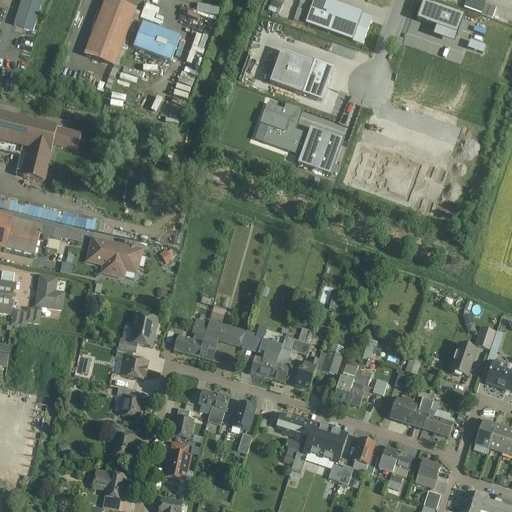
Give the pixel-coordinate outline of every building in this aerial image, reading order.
[(43,0),(22,0),(18,13),(37,19),(43,0)] [(135,11),(107,0),(85,57),(114,67),(135,12),(135,11)] [(372,18),(322,0),(315,0),(306,25),(362,45),(372,18)] [(486,2),(480,0),(467,0),(464,8),(481,15),(486,2)] [(463,18),(423,4),(417,21),(436,28),(433,37),(454,44),(463,18)] [(114,67),(105,90),(111,92),(140,14),(135,12),(114,67)] [(180,39),(143,25),(133,50),(171,64),(180,39)] [(325,104),(337,70),(282,50),(270,85),(325,104)] [(255,142),(298,157),(306,135),(296,131),(303,111),(286,105),(283,111),(267,106),(255,142)] [(57,129),(0,115),(0,153),(28,160),(23,178),(43,183),(53,145),(57,129)] [(81,135),(57,129),(53,145),(77,151),(81,135)] [(330,178),(343,141),(311,130),(298,166),(330,178)] [(31,224),(22,222),(21,222),(12,220),(12,219),(11,219),(11,220),(2,217),(1,217),(0,216),(0,251),(1,248),(4,249),(5,249),(14,251),(15,252),(15,251),(24,253),(23,254),(24,254),(34,256),(33,256),(34,256),(39,235),(53,239),(53,237),(55,230),(42,227),(40,226),(40,227),(31,225),(32,224),(31,224)] [(70,234),(55,230),(53,237),(68,240),(70,234)] [(141,252),(93,241),(89,258),(105,262),(102,274),(120,278),(122,270),(135,274),(141,252)] [(167,254),(162,257),(166,263),(171,260),(167,254)] [(1,283),(0,282),(0,314),(6,316),(13,317),(14,312),(10,311),(14,285),(13,285),(14,275),(2,273),(1,283)] [(56,281),(40,278),(36,307),(37,307),(41,308),(61,311),(63,297),(54,296),(56,281)] [(320,301),(329,303),(333,289),(325,286),(320,301)] [(36,311),(27,310),(27,314),(25,323),(38,325),(41,308),(37,307),(36,311)] [(225,311),(214,308),(210,320),(222,323),(225,311)] [(27,314),(14,312),(13,317),(12,326),(24,328),(25,323),(27,314)] [(471,315),(463,317),(465,323),(473,321),(471,315)] [(157,321),(143,318),(142,322),(134,320),(130,344),(151,349),(152,343),(154,342),(154,338),(152,334),(152,330),(155,328),(157,321)] [(401,321),(394,318),(391,325),(398,328),(401,321)] [(204,323),(195,320),(191,334),(194,335),(204,338),(207,329),(203,328),(204,323)] [(224,328),(208,323),(207,329),(204,338),(218,342),(220,343),(224,328)] [(246,334),(229,329),(224,344),(241,349),(246,334)] [(494,334),(482,330),(476,347),(488,351),(494,334)] [(174,334),(168,333),(165,343),(171,345),(174,334)] [(496,333),(491,351),(497,353),(503,335),(496,333)] [(192,342),(178,338),(174,352),(198,360),(204,338),(194,335),(192,342)] [(218,342),(204,338),(198,360),(218,365),(220,356),(214,354),(218,342)] [(278,359),(271,381),(284,385),(289,371),(285,370),(288,359),(294,361),(296,355),(294,354),(290,352),(294,341),(285,338),(282,348),(278,359)] [(261,344),(255,342),(252,352),(258,354),(261,344)] [(305,345),(298,342),(294,354),(296,355),(301,356),(305,345)] [(273,348),(261,344),(258,354),(263,355),(263,356),(265,356),(263,363),(255,361),(250,375),(271,381),(278,359),(270,357),(273,348)] [(282,348),(274,345),(273,348),(270,357),(278,359),(282,348)] [(310,346),(305,345),(301,356),(307,358),(310,346)] [(331,353),(341,355),(343,348),(332,346),(331,353)] [(459,346),(450,373),(467,378),(476,352),(459,346)] [(133,353),(117,350),(116,358),(126,360),(131,361),(133,353)] [(497,353),(491,351),(487,362),(493,364),(497,353)] [(0,367),(7,368),(9,355),(8,355),(0,353),(0,367)] [(342,357),(329,353),(328,357),(322,374),(336,378),(342,357)] [(318,363),(316,372),(322,374),(328,357),(321,355),(318,363)] [(131,361),(126,360),(122,377),(144,382),(147,364),(131,361)] [(318,363),(310,360),(309,366),(305,365),(302,374),(300,374),(296,387),(309,391),(316,372),(318,363)] [(421,364),(410,360),(405,373),(416,377),(421,364)] [(352,369),(346,367),(342,380),(340,379),(333,401),(346,405),(355,376),(359,366),(353,364),(352,369)] [(511,370),(508,369),(507,372),(492,366),(486,385),(511,394),(511,370)] [(90,369),(76,374),(78,381),(92,377),(90,369)] [(355,376),(346,405),(359,409),(364,395),(361,394),(363,387),(367,389),(372,376),(362,373),(360,377),(355,376)] [(410,379),(398,375),(394,388),(406,392),(410,379)] [(388,384),(377,381),(372,394),(383,397),(388,384)] [(136,393),(118,389),(117,398),(124,399),(125,399),(134,401),(136,393)] [(215,396),(202,392),(198,406),(201,406),(199,413),(210,416),(215,396)] [(429,396),(427,401),(432,403),(432,402),(435,394),(430,392),(429,396)] [(429,396),(419,393),(417,398),(422,400),(427,401),(429,396)] [(229,399),(215,396),(210,416),(207,424),(220,427),(229,399)] [(134,401),(125,399),(124,399),(121,417),(138,421),(139,414),(141,408),(140,408),(141,402),(134,401)] [(422,400),(418,413),(415,412),(410,426),(423,430),(432,403),(427,401),(422,400)] [(405,401),(401,403),(397,402),(391,420),(410,426),(415,412),(417,408),(413,407),(410,402),(405,401)] [(231,428),(248,434),(257,407),(239,402),(231,428)] [(449,417),(436,412),(438,405),(432,402),(432,403),(423,430),(448,439),(453,425),(454,422),(448,420),(449,417)] [(75,408),(66,409),(66,417),(75,417),(75,408)] [(189,413),(178,411),(177,420),(192,423),(193,423),(195,413),(189,412),(189,413)] [(210,416),(199,413),(198,415),(202,417),(200,424),(203,425),(203,426),(206,427),(210,416)] [(289,433),(294,419),(281,415),(276,429),(289,433)] [(302,438),(306,424),(294,419),(289,433),(302,438)] [(192,423),(177,420),(173,438),(188,441),(192,423)] [(267,423),(262,421),(259,431),(264,432),(267,423)] [(489,424),(482,422),(474,447),(478,448),(479,445),(488,448),(487,451),(488,451),(496,427),(489,425),(489,424)] [(200,424),(194,423),(191,436),(192,436),(191,440),(202,443),(202,439),(203,439),(206,427),(203,426),(203,425),(200,424)] [(303,453),(321,459),(331,429),(313,423),(303,453)] [(496,427),(488,451),(492,452),(493,450),(502,453),(501,455),(501,456),(509,432),(496,427)] [(125,432),(114,429),(112,436),(117,437),(117,436),(124,438),(125,432)] [(321,459),(338,465),(348,435),(331,429),(321,459)] [(511,432),(509,432),(501,456),(505,457),(506,454),(511,455),(511,432)] [(237,452),(247,455),(252,437),(241,434),(237,452)] [(124,438),(117,436),(117,437),(113,456),(129,459),(134,440),(124,438)] [(300,444),(288,441),(286,447),(298,451),(299,446),(300,444)] [(375,446),(359,441),(353,461),(368,467),(371,457),(375,446)] [(189,447),(172,444),(170,453),(187,457),(189,447)] [(68,445),(63,447),(62,445),(59,447),(63,456),(71,452),(68,445)] [(400,454),(386,449),(379,470),(392,475),(400,454)] [(187,457),(170,453),(165,478),(180,481),(182,471),(186,472),(189,458),(187,457)] [(413,459),(400,454),(392,475),(403,479),(405,480),(413,459)] [(378,459),(371,457),(368,467),(365,474),(372,476),(378,459)] [(440,468),(423,462),(415,484),(422,486),(424,480),(435,483),(440,468)] [(347,487),(353,470),(344,467),(338,484),(347,487)] [(126,479),(109,475),(109,476),(96,473),(95,482),(92,484),(91,487),(93,490),(96,490),(99,488),(106,490),(105,498),(121,501),(126,479)] [(508,476),(500,473),(498,482),(506,484),(508,476)] [(403,479),(392,475),(390,482),(387,488),(398,492),(403,479)] [(435,483),(424,480),(422,486),(433,490),(435,483)] [(188,490),(180,488),(178,495),(186,497),(188,490)] [(436,511),(441,497),(428,493),(423,508),(436,511)] [(511,511),(511,509),(467,495),(461,511),(478,511),(479,511),(511,511)] [(118,511),(121,501),(105,498),(102,510),(103,510),(115,511),(118,511)] [(180,511),(181,505),(162,501),(160,502),(159,506),(160,509),(159,511),(180,511)]
